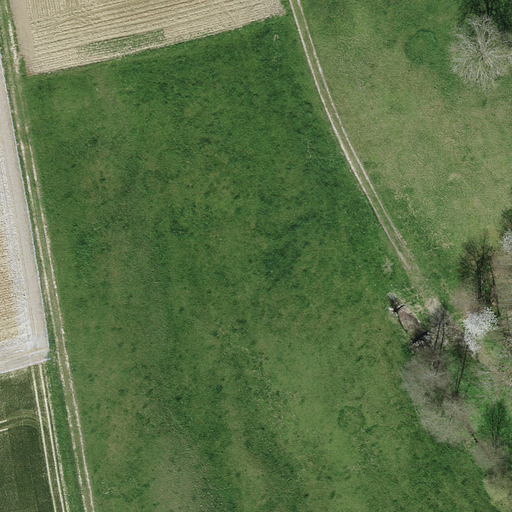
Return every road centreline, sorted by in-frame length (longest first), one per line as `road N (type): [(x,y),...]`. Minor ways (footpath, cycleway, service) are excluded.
road 1 (track): [(0,33),(85,511)]
road 2 (track): [(294,0),(337,126),(439,314)]
